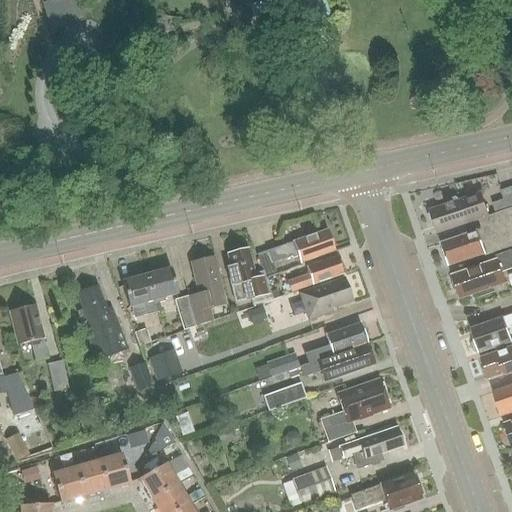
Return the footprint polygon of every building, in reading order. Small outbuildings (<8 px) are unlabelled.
[(50,0),(51,2),(41,5),(49,31),(83,20),(76,0),(50,0)] [(245,0),(248,8),(251,7),(256,14),(275,7),(274,0),(245,0)] [(321,4),(312,0),(305,0),(298,3),(293,13),(297,23),(308,29),(320,25),(325,14),(321,4)] [(511,189),(501,193),(504,201),(493,205),(496,215),(511,210),(511,189)] [(437,234),(488,217),(484,205),(478,207),(476,202),(463,207),(461,201),(459,202),(455,199),(449,201),(448,205),(430,212),(430,213),(427,217),(429,223),(434,223),(437,234)] [(511,210),(496,215),(479,221),(482,230),(441,244),(449,267),(484,254),(511,245),(511,210)] [(300,262),(333,251),(326,230),(256,254),(264,274),(275,270),(272,262),(297,253),(300,262)] [(252,305),(272,299),(262,272),(255,274),(248,249),(227,254),(230,266),(227,267),(236,302),(251,298),(252,305)] [(476,299),(493,293),(492,289),(506,284),(502,274),(511,270),(511,251),(495,258),(496,262),(452,277),(453,280),(451,284),(453,290),(457,291),(460,300),(474,295),(476,299)] [(189,297),(198,327),(212,323),(208,307),(224,302),(213,257),(191,263),(199,295),(189,297)] [(341,271),(343,268),(341,262),(337,260),(336,257),(307,267),(309,274),(288,281),(291,291),(342,273),(341,271)] [(155,311),(160,310),(158,303),(164,301),(162,297),(177,293),(171,268),(146,274),(155,311)] [(145,314),(155,311),(146,274),(122,281),(129,306),(142,302),(145,314)] [(299,293),(306,313),(308,320),(332,311),(331,308),(351,300),(342,277),(299,293)] [(77,294),(84,313),(85,316),(83,317),(89,332),(86,333),(97,361),(127,349),(111,307),(106,309),(97,286),(77,294)] [(185,331),(198,327),(189,297),(176,301),(185,331)] [(11,311),(11,313),(19,344),(30,341),(35,361),(47,358),(42,338),(44,337),(42,327),(39,324),(34,305),(11,311)] [(262,307),(247,312),(252,325),(266,320),(262,307)] [(507,330),(511,328),(511,316),(471,331),(475,342),(473,345),(475,350),(479,352),(479,354),(511,343),(507,330)] [(308,363),(308,364),(317,361),(317,360),(366,343),(359,323),(325,335),(328,345),(304,354),(308,363)] [(140,348),(151,344),(146,331),(135,335),(140,348)] [(303,377),(318,372),(322,382),(373,364),(366,343),(317,360),(317,361),(308,364),(299,367),(303,377)] [(511,348),(481,359),(488,379),(502,375),(507,376),(511,374),(511,348)] [(174,351),(148,359),(156,382),(182,374),(174,351)] [(296,370),(299,368),(294,354),(266,364),(270,378),(287,372),(296,370)] [(60,360),(47,364),(53,391),(67,388),(60,360)] [(143,365),(129,370),(137,392),(151,387),(143,365)] [(0,366),(0,392),(6,391),(13,415),(34,409),(16,372),(2,376),(1,369),(0,366)] [(296,370),(287,372),(290,379),(298,376),(296,370)] [(351,421),(388,407),(379,380),(337,395),(343,412),(319,420),(328,443),(356,432),(351,421)] [(186,381),(176,384),(179,392),(189,388),(186,381)] [(267,409),(305,396),(299,381),(262,394),(267,409)] [(511,386),(493,393),(501,418),(511,414),(511,386)] [(175,390),(165,393),(168,402),(178,399),(175,390)] [(161,424),(144,456),(146,459),(155,454),(156,454),(173,444),(161,424)] [(228,428),(214,433),(218,443),(231,438),(228,428)] [(401,442),(402,439),(400,433),(397,432),(396,428),(325,452),(329,463),(351,455),(355,469),(369,464),(372,466),(377,464),(378,461),(382,460),(380,454),(402,446),(401,442)] [(144,431),(125,436),(129,450),(148,444),(144,431)] [(20,435),(10,439),(21,460),(30,456),(20,435)] [(298,454),(286,459),(290,470),(302,465),(298,454)] [(107,490),(130,483),(122,455),(99,462),(107,490)] [(180,456),(140,479),(140,480),(152,501),(179,485),(192,477),(180,456)] [(84,496),(107,490),(99,462),(76,468),(84,496)] [(60,503),(84,496),(76,468),(52,475),(60,503)] [(291,481),(290,482),(298,504),(333,491),(324,468),(290,480),(291,481)] [(38,469),(23,474),(25,482),(40,478),(38,469)] [(419,495),(421,494),(418,485),(416,486),(412,474),(350,496),(355,511),(385,500),(389,510),(392,509),(392,511),(402,507),(402,505),(420,499),(419,495)] [(10,479),(1,480),(2,488),(11,487),(10,479)] [(179,485),(152,501),(158,511),(180,511),(191,506),(190,505),(186,498),(179,485)] [(200,491),(188,497),(191,503),(203,497),(200,491)]
